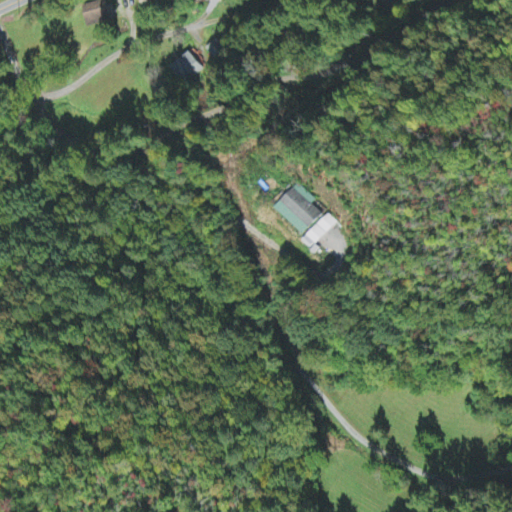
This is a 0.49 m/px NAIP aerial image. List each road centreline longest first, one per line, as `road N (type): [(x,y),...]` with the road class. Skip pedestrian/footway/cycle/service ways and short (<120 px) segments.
road 1 (residential): [(0,85),(319,449),(389,480),(511,483)]
road 2 (residential): [(87,184),(228,118),(427,0)]
road 3 (residential): [(174,284),(110,435),(112,511)]
